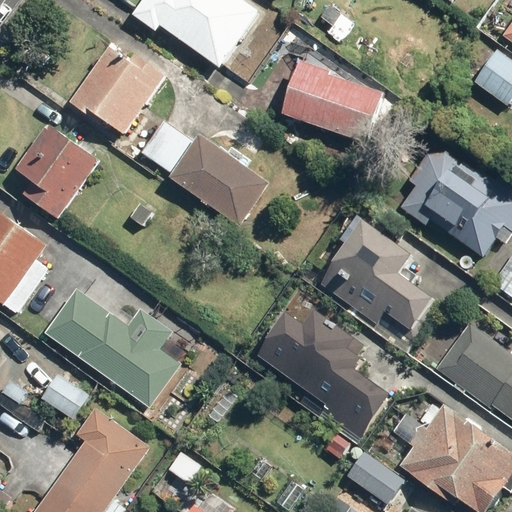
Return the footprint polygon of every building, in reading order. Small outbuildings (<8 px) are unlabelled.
[(244,0),(141,0),(133,12),(140,17),(160,32),(164,27),(218,66),(258,10),(244,0)] [(358,32),(333,6),(319,20),(329,31),(324,36),(339,51),(358,32)] [(138,55),(133,63),(114,49),(74,105),(110,131),(113,127),(127,137),(170,78),(138,55)] [(511,59),(501,52),(477,85),(511,108),(511,106),(511,59)] [(335,74),(305,64),(287,117),(371,145),(387,96),(333,78),(335,74)] [(199,142),(167,120),(144,153),(176,175),(173,180),(243,229),(273,185),(203,137),(199,142)] [(54,133),(50,130),(20,173),(36,184),(27,197),(62,221),(104,163),(56,129),(54,133)] [(451,153),(432,157),(414,183),(420,188),(404,210),(430,227),(434,221),(488,259),(509,229),(511,231),(511,183),(504,178),(498,186),(451,153)] [(180,199),(153,179),(140,196),(167,216),(180,199)] [(158,213),(144,204),(134,218),(148,227),(158,213)] [(45,252),(50,245),(0,209),(0,300),(21,316),(59,263),(45,252)] [(443,306),(403,278),(417,259),(366,224),(322,286),(413,349),(443,306)] [(511,264),(497,286),(511,295),(511,264)] [(153,409),(184,366),(163,351),(175,334),(143,312),(132,328),(80,292),(49,336),(153,409)] [(285,315),(257,355),(328,405),(325,408),(359,432),(388,393),(352,367),(365,349),(313,312),(302,327),(285,315)] [(511,353),(473,326),(441,370),(511,420),(511,353)] [(94,396),(62,375),(46,400),(77,421),(94,396)] [(31,393),(14,382),(6,394),(23,405),(31,393)] [(395,430),(416,445),(401,465),(455,503),(458,497),(479,511),(487,511),(507,484),(511,487),(511,450),(445,403),(428,427),(407,413),(395,430)] [(78,440),(87,446),(39,511),(109,511),(155,449),(100,410),(78,440)] [(402,479),(366,453),(349,477),(385,503),(402,479)] [(205,468),(184,454),(171,472),(192,487),(205,468)] [(0,511),(7,511),(15,501),(0,490),(0,488),(7,478),(0,473),(0,511)]
